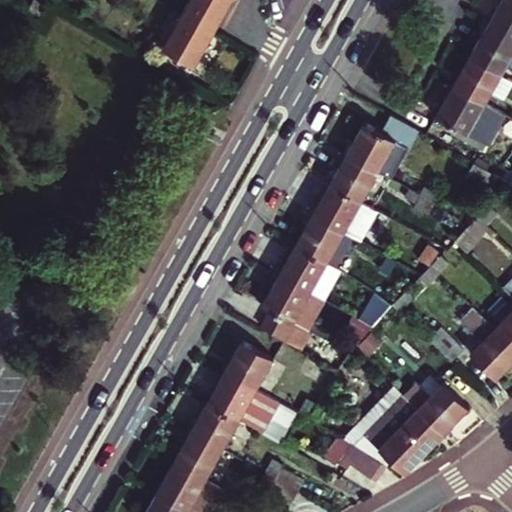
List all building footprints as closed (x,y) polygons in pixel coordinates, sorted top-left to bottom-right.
[(190,0),(183,14),(215,31),(232,0),(190,0)] [(485,23),(511,38),(511,0),(502,0),(490,21),(487,19),(485,23)] [(196,66),(215,31),(183,14),(164,47),(196,66)] [(485,30),(470,55),(502,73),(511,78),(511,38),(485,23),(482,28),(485,30)] [(450,85),(485,104),(502,73),(470,55),(455,82),(453,80),(450,85)] [(498,111),(485,104),(450,85),(448,89),(451,91),(436,116),(468,134),(481,141),(498,111)] [(343,153),(378,172),(396,140),(408,147),(418,129),(408,123),(391,114),(381,132),(365,123),(349,150),(346,148),(343,153)] [(511,153),(511,134),(511,135),(508,133),(500,147),(511,153)] [(481,141),(468,134),(465,140),(478,147),(481,141)] [(391,179),(408,147),(396,140),(378,172),(391,179)] [(329,185),(360,203),(378,172),(343,153),(341,157),(344,158),(329,185)] [(497,188),(503,177),(478,163),(471,174),(497,188)] [(429,183),(421,197),(430,201),(437,188),(429,183)] [(310,212),(344,232),(357,239),(373,210),(360,203),(329,185),(314,210),(312,209),(310,212)] [(423,214),(430,201),(421,197),(415,209),(423,214)] [(480,213),(487,220),(496,211),(489,204),(480,213)] [(310,219),(295,245),(327,262),(344,232),(310,212),(307,218),(310,219)] [(456,237),(465,246),(478,233),(476,231),(487,220),(480,213),(470,223),(456,237)] [(388,256),(397,261),(404,248),(395,243),(388,256)] [(327,262),(295,245),(282,269),(279,267),(276,272),(311,291),(327,262)] [(432,262),(438,268),(447,259),(441,253),(432,262)] [(381,269),(390,274),(397,261),(388,256),(381,269)] [(341,271),(327,262),(311,291),(326,299),(341,271)] [(432,262),(421,273),(427,280),(438,268),(432,262)] [(278,278),(263,304),(274,310),(294,321),(309,329),(326,299),(311,291),(276,272),(274,276),(278,278)] [(355,346),(363,353),(401,308),(394,301),(390,304),(373,325),(355,346)] [(355,315),(364,320),(371,307),(362,302),(355,315)] [(298,349),(309,329),(294,321),(274,310),(263,330),(298,349)] [(511,311),(497,326),(511,340),(511,311)] [(511,340),(497,326),(484,313),(472,326),(485,338),(473,351),(499,376),(511,363),(511,340)] [(355,315),(349,327),(358,331),(364,320),(355,315)] [(432,336),(455,358),(465,348),(442,326),(432,336)] [(223,365),(221,369),(256,389),(273,359),(241,342),(227,367),(223,365)] [(355,346),(345,358),(354,365),(363,353),(355,346)] [(279,402),(266,394),(256,389),(221,369),(219,373),(222,375),(207,402),(239,419),(249,425),(262,432),(279,402)] [(419,409),(447,436),(451,432),(448,430),(470,407),(444,383),(419,409)] [(404,394),(363,436),(406,473),(441,437),(443,439),(447,436),(419,409),(404,394)] [(190,424),(187,430),(223,449),(239,419),(207,402),(194,426),(190,424)] [(305,403),(299,413),(309,418),(314,408),(305,403)] [(302,430),(309,418),(299,413),(293,425),(302,430)] [(174,462),(205,480),(223,449),(187,430),(185,434),(189,436),(174,462)] [(378,481),(389,467),(370,453),(364,449),(356,445),(346,457),(353,462),(378,481)] [(274,460),(267,473),(297,490),(303,480),(281,468),(283,464),(274,460)] [(207,511),(220,488),(205,480),(174,462),(160,487),(156,485),(153,490),(189,509),(193,511),(207,511)] [(297,490),(267,473),(260,486),(269,491),(270,489),(291,501),(297,490)] [(187,511),(189,509),(153,490),(150,495),(154,497),(146,511),(187,511)]
